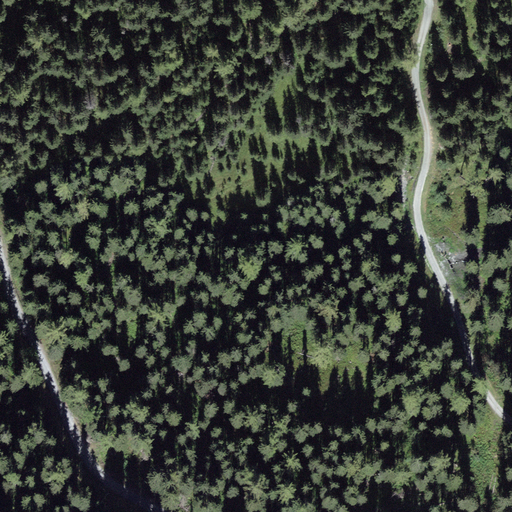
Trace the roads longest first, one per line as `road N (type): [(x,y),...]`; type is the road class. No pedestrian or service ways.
road 1 (track): [(429,0),(415,73),(426,137),(416,210),(476,375),(511,421)]
road 2 (track): [(156,511),(98,475),(81,453),(0,260)]
